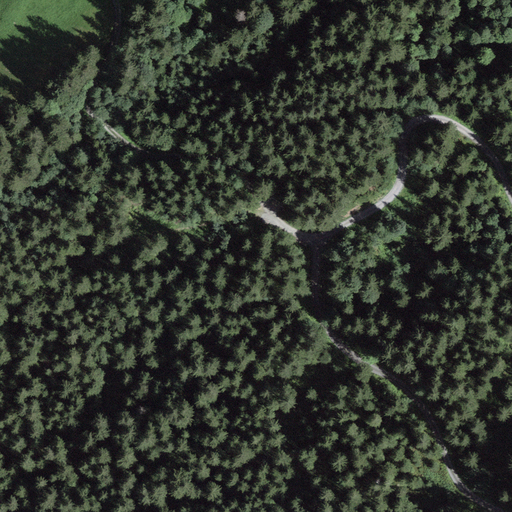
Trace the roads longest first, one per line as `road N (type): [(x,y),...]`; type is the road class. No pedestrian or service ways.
road 1 (track): [(111,0),(101,67),(84,102),(91,122),(202,176),(288,234),(318,243)]
road 2 (track): [(318,243),(323,287),(347,336),(421,397),(463,472),(497,511)]
road 3 (track): [(511,193),(476,142),(451,122),(425,120),(403,134),(402,165),(318,243)]
